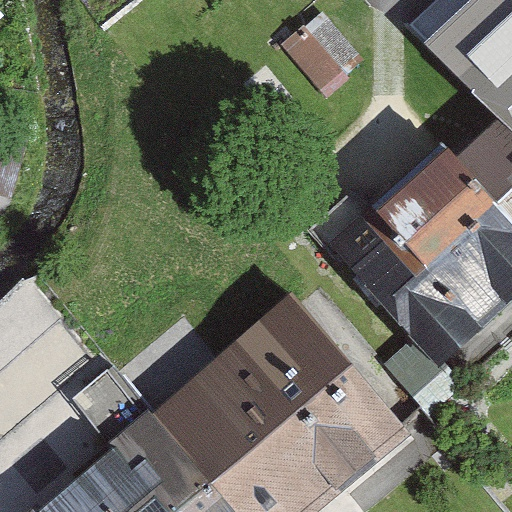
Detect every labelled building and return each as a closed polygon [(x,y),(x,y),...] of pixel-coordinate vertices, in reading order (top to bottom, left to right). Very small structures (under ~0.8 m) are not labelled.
[(511,0),(490,0),(442,50),(511,111),(511,0)] [(321,13),(291,44),(330,82),(360,51),(321,13)] [(511,112),(455,163),(511,228),(511,112)] [(0,194),(25,196),(28,128),(0,126),(0,194)] [(448,149),(338,247),(456,377),(511,326),(511,228),(455,163),(448,149)] [(0,307),(0,390),(11,385),(19,403),(53,387),(31,340),(67,324),(49,285),(0,307)] [(314,293),(169,412),(251,511),(334,511),(430,434),(314,293)] [(251,511),(169,412),(47,511),(251,511)]
